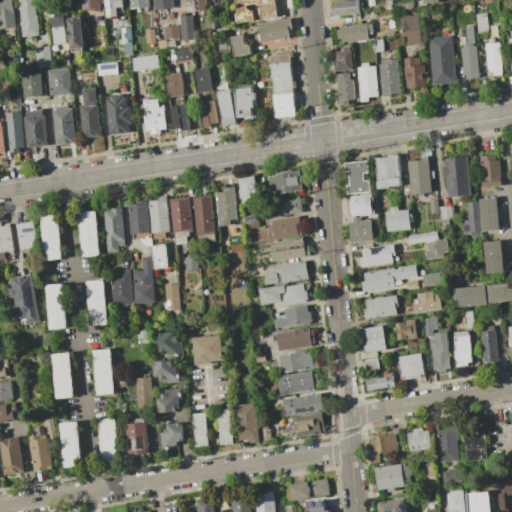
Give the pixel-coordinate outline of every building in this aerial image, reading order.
[(0,0),(11,0),(15,26),(0,27),(0,0)] [(34,0),(38,35),(21,36),(17,0),(34,0)] [(99,0),(100,10),(90,11),(90,9),(81,9),(80,0),(99,0)] [(122,0),(123,6),(116,7),(117,15),(106,16),(104,0),(122,0)] [(128,0),(128,8),(148,7),(147,0),(128,0)] [(153,0),(171,0),(172,7),(154,9),(153,0)] [(191,0),(203,0),(204,10),(192,11),(191,0)] [(274,0),(277,17),(261,19),(258,3),(246,5),(247,10),(252,9),(254,20),(237,23),(235,13),(236,13),(234,0),(274,0)] [(335,7),(334,2),(351,0),(360,0),(361,13),(336,16),(336,15),(333,16),(332,8),(335,7)] [(460,3),(474,1),(475,10),(461,12),(460,3)] [(47,5),(61,4),(64,43),(52,43),(50,21),(48,21),(47,5)] [(156,12),(169,10),(170,17),(157,18),(156,12)] [(184,13),(184,15),(191,15),(193,39),(181,40),(179,13),(184,13)] [(476,15),(487,13),(489,31),(478,32),(476,15)] [(408,35),(403,36),(401,17),(420,15),(421,32),(422,32),(422,42),(408,43),(408,35)] [(68,29),(67,18),(80,17),(83,47),(81,47),(81,51),(70,51),(69,39),(67,39),(66,29),(68,29)] [(258,32),(257,23),(290,18),(291,28),(288,29),(289,37),(259,42),(258,40),(257,32),(258,32)] [(368,33),(369,40),(343,43),(342,39),(338,39),(338,30),(342,30),(341,26),(368,24),(373,23),(374,32),(368,33)] [(178,24),(179,37),(164,38),(163,26),(178,24)] [(453,24),(461,24),(462,38),(454,38),(453,24)] [(129,26),(131,54),(124,54),(123,42),(120,42),(120,27),(129,26)] [(466,43),(474,43),(473,26),(465,27),(466,43)] [(153,29),(154,41),(146,41),(145,30),(153,29)] [(241,35),(243,45),(248,45),(250,53),(233,56),(230,37),(241,35)] [(429,38),(453,35),(457,83),(434,85),(429,38)] [(165,39),(166,48),(157,49),(156,40),(165,39)] [(375,40),(384,39),(384,51),(375,52),(375,40)] [(493,71),(487,72),(485,44),(500,43),(502,69),(503,75),(493,76),(493,71)] [(48,45),(50,66),(36,68),(34,47),(48,45)] [(462,47),(477,45),(481,78),(465,80),(462,47)] [(190,46),(192,59),(176,62),(174,48),(190,46)] [(334,71),(333,60),(337,60),(337,52),(344,52),(343,46),(350,46),(351,51),(352,51),(352,62),(353,70),(334,71)] [(157,54),(159,68),(133,71),(131,57),(157,54)] [(289,54),(294,115),(274,117),(270,55),(289,54)] [(406,67),(405,67),(405,58),(421,57),(421,65),(425,64),(426,73),(428,72),(428,78),(427,78),(427,86),(407,88),(406,67)] [(381,61),(397,59),(401,93),(384,94),(381,61)] [(116,62),(117,73),(97,75),(97,63),(116,62)] [(361,102),(361,98),(358,68),(377,66),(380,96),(370,97),(370,101),(361,102)] [(209,67),(212,90),(197,93),(193,70),(209,67)] [(68,68),(70,93),(62,93),(62,94),(58,95),(58,94),(49,95),(47,70),(68,68)] [(180,72),(184,94),(167,97),(164,75),(180,72)] [(40,73),(42,95),(39,95),(39,97),(28,97),(28,96),(23,97),(21,75),(40,73)] [(352,99),(349,100),(350,104),(339,105),(339,98),(337,74),(350,73),(350,80),(354,80),(356,99),(352,99)] [(84,104),(82,88),(96,87),(99,127),(101,127),(102,135),(83,137),(80,105),(84,104)] [(251,87),(251,92),(254,92),(254,98),(252,99),(253,106),(250,106),(251,115),(237,116),(234,88),(251,87)] [(230,89),(236,122),(227,124),(227,125),(223,126),(217,91),(230,89)] [(110,98),(109,95),(123,94),(123,97),(126,96),(127,104),(131,104),(132,122),(128,123),(129,132),(109,134),(106,98),(110,98)] [(149,98),(149,99),(159,99),(160,105),(164,104),(166,128),(161,129),(161,132),(150,133),(150,130),(145,130),(142,98),(149,98)] [(214,100),(217,122),(210,123),(210,126),(202,127),(198,102),(214,100)] [(185,104),(189,129),(181,131),(181,128),(173,129),(170,106),(185,104)] [(55,108),(55,106),(67,105),(67,107),(72,107),(75,143),(55,144),(52,109),(55,108)] [(26,116),(26,111),(42,109),(42,115),(44,115),(47,145),(27,147),(24,117),(26,116)] [(20,112),(24,147),(19,147),(19,151),(9,152),(5,113),(20,112)] [(387,157),(387,155),(397,154),(400,185),(389,186),(389,188),(377,189),(374,158),(387,157)] [(479,155),(495,154),(495,160),(499,159),(501,185),(481,187),(479,155)] [(419,159),(419,156),(427,155),(431,192),(422,192),(423,197),(418,197),(418,193),(410,194),(407,161),(419,159)] [(443,166),(442,158),(466,156),(470,195),(446,197),(444,178),(441,178),(440,167),(443,166)] [(367,161),(368,173),(363,173),(364,181),(368,180),(369,192),(347,194),(347,185),(350,185),(349,171),(345,171),(344,163),(367,161)] [(298,170),(301,189),(284,192),(284,193),(271,196),(268,175),(298,170)] [(240,190),(238,178),(254,176),(257,198),(248,199),(249,202),(241,203),(241,198),(239,198),(238,190),(240,190)] [(224,191),(223,187),(234,186),(237,219),(230,219),(230,225),(218,226),(218,220),(215,192),(224,191)] [(210,195),(215,241),(197,242),(193,196),(210,195)] [(158,200),(158,197),(166,196),(169,231),(165,232),(165,237),(153,238),(153,233),(151,233),(148,200),(158,200)] [(276,208),(275,200),(299,196),(302,212),(275,216),(274,208),(276,208)] [(369,196),(371,214),(350,216),(348,198),(369,196)] [(189,197),(192,230),(186,231),(187,242),(176,243),(174,232),(173,232),(170,199),(189,197)] [(496,197),(499,230),(481,231),(478,199),(496,197)] [(436,199),(437,212),(430,213),(429,200),(436,199)] [(136,203),(136,201),(146,200),(149,233),(131,234),(129,204),(136,203)] [(467,219),(465,202),(478,201),(480,231),(479,231),(480,238),(472,239),(471,235),(460,236),(458,220),(467,219)] [(451,205),(453,218),(447,219),(449,231),(440,231),(438,207),(451,205)] [(389,211),(389,207),(397,206),(397,210),(408,209),(408,213),(411,213),(412,222),(409,222),(410,229),(385,231),(384,211),(389,211)] [(121,207),(125,245),(118,245),(119,251),(107,252),(103,210),(111,210),(111,208),(121,207)] [(101,256),(97,211),(80,212),(83,257),(101,256)] [(63,259),(59,214),(42,216),(45,260),(63,259)] [(298,216),(301,235),(274,240),(273,231),(267,232),(266,226),(272,225),(271,220),(298,216)] [(353,221),(352,218),(359,217),(360,221),(370,220),(372,240),(349,242),(347,222),(353,221)] [(32,221),(36,246),(24,248),(25,249),(20,250),(16,224),(32,221)] [(0,226),(10,225),(13,251),(5,252),(6,258),(0,259),(0,226)] [(435,231),(437,239),(408,243),(406,235),(435,231)] [(303,237),(304,245),(308,245),(309,256),(272,261),(271,250),(261,252),(260,244),(303,237)] [(426,250),(425,241),(445,239),(446,251),(442,251),(442,253),(441,253),(442,257),(425,259),(424,250),(426,250)] [(500,240),(503,272),(485,273),(482,242),(500,240)] [(165,244),(168,268),(153,269),(151,245),(165,244)] [(362,257),(361,249),(392,244),(394,255),(390,255),(391,262),(359,267),(358,258),(362,257)] [(143,270),(141,256),(150,256),(154,302),(134,303),(132,271),(143,270)] [(183,257),(196,256),(197,269),(184,270),(183,257)] [(264,278),(264,274),(266,274),(265,267),(304,260),(307,278),(264,285),(263,278),(264,278)] [(364,281),(363,272),(414,264),(416,276),(393,280),(394,286),(362,291),(360,281),(364,281)] [(117,274),(117,270),(129,269),(132,304),(113,305),(110,275),(117,274)] [(438,272),(440,281),(422,284),(421,275),(438,272)] [(13,288),(11,277),(32,273),(40,321),(27,324),(26,315),(17,316),(14,296),(11,296),(9,288),(13,288)] [(416,279),(418,287),(406,289),(404,281),(416,279)] [(108,325),(105,280),(87,282),(91,326),(108,325)] [(177,282),(179,308),(166,309),(163,284),(177,282)] [(511,282),(511,300),(488,303),(486,285),(511,282)] [(284,285),(284,286),(303,283),(304,291),(306,290),(307,299),(305,299),(306,301),(280,305),(280,301),(260,304),(258,289),(284,285)] [(68,328),(64,284),(47,285),(50,330),(68,328)] [(484,285),(485,303),(454,306),(453,288),(484,285)] [(412,302),(412,299),(416,298),(416,294),(431,291),(432,295),(437,294),(440,308),(412,313),(410,302),(412,302)] [(366,309),(364,300),(396,295),(398,306),(395,307),(396,314),(365,319),(363,309),(366,309)] [(285,318),(284,308),(306,305),(307,312),(309,312),(311,322),(309,322),(309,323),(274,329),(273,320),(285,318)] [(471,310),(472,327),(466,328),(464,311),(471,310)] [(422,317),(436,316),(437,329),(431,329),(432,336),(424,336),(422,317)] [(413,319),(416,337),(397,340),(394,322),(413,319)] [(381,325),(385,349),(363,352),(362,345),(366,344),(365,335),(360,336),(359,329),(381,325)] [(275,334),(275,333),(287,331),(286,330),(300,328),(301,329),(308,327),(308,329),(312,329),(314,342),(311,343),(311,346),(278,351),(276,341),(273,341),(272,335),(275,334)] [(494,329),(497,360),(483,361),(480,331),(494,329)] [(172,331),(172,336),(180,335),(182,353),(178,353),(178,355),(174,356),(174,354),(167,354),(166,349),(159,350),(157,333),(172,331)] [(434,338),(434,333),(447,331),(448,351),(447,351),(449,368),(444,368),(444,371),(437,372),(437,369),(432,369),(430,338),(434,338)] [(219,335),(222,360),(210,361),(211,363),(194,364),(191,338),(219,335)] [(454,350),(453,336),(469,335),(470,361),(466,361),(467,365),(455,366),(454,358),(453,358),(452,351),(454,350)] [(263,346),(264,353),(253,355),(252,348),(263,346)] [(115,394),(111,349),(94,351),(97,395),(115,394)] [(277,359),(277,355),(293,353),(293,352),(311,349),(312,355),(316,355),(318,366),(310,367),(309,365),(304,366),(305,369),(279,373),(279,369),(275,369),(274,360),(277,359)] [(74,398),(71,353),(53,354),(57,399),(74,398)] [(420,353),(423,373),(420,373),(420,376),(404,379),(403,376),(400,377),(397,357),(420,353)] [(263,354),(264,361),(253,363),(252,356),(263,354)] [(376,358),(378,370),(366,372),(364,360),(376,358)] [(0,360),(7,360),(8,371),(5,371),(6,375),(0,375),(0,360)] [(153,361),(170,360),(171,367),(177,366),(178,383),(160,384),(160,379),(158,379),(158,375),(153,376),(153,361)] [(311,371),(311,374),(316,373),(318,385),(313,386),(314,389),(279,395),(276,376),(311,371)] [(372,379),(371,375),(379,374),(379,377),(393,375),(394,385),(367,389),(366,380),(372,379)] [(128,375),(128,386),(120,386),(119,376),(128,375)] [(149,377),(152,407),(137,409),(135,379),(149,377)] [(0,381),(12,380),(13,389),(12,389),(13,398),(0,400),(0,381)] [(160,397),(159,394),(163,393),(163,389),(179,388),(181,404),(175,405),(175,410),(157,412),(155,397),(160,397)] [(321,392),(324,411),(295,415),(295,414),(290,415),(289,408),(284,409),(282,399),(321,392)] [(0,404),(13,402),(15,415),(13,415),(14,420),(0,422),(0,404)] [(255,403),(259,442),(248,443),(248,439),(239,440),(236,405),(255,403)] [(233,443),(230,410),(218,411),(221,444),(233,443)] [(321,412),(324,431),(321,431),(321,433),(295,437),(291,417),(321,412)] [(209,446),(206,413),(193,414),(196,448),(209,446)] [(52,418),(54,439),(48,439),(46,426),(43,427),(42,419),(52,418)] [(119,463),(116,418),(98,420),(102,464),(119,463)] [(135,424),(134,419),(144,418),(147,453),(127,455),(124,425),(135,424)] [(81,466),(78,422),(60,423),(64,468),(81,466)] [(162,431),(162,428),(165,427),(165,424),(181,422),(183,441),(175,441),(175,445),(171,445),(171,448),(163,448),(159,448),(158,432),(162,431)] [(447,429),(447,427),(457,426),(459,439),(455,439),(457,459),(439,461),(436,430),(447,429)] [(269,427),(270,441),(263,442),(261,428),(269,427)] [(412,432),(411,429),(421,428),(422,431),(428,430),(431,448),(409,451),(406,433),(412,432)] [(464,432),(465,460),(486,459),(485,431),(464,432)] [(39,434),(40,438),(47,437),(52,467),(47,468),(47,470),(33,472),(28,435),(39,434)] [(376,439),(375,436),(395,434),(397,450),(377,452),(377,448),(374,449),(373,439),(376,439)] [(0,438),(18,436),(24,471),(4,474),(0,450),(0,438)] [(407,463),(408,469),(411,468),(412,474),(410,474),(412,484),(394,487),(395,490),(388,491),(388,488),(379,489),(378,478),(376,468),(407,463)] [(446,471),(446,469),(460,468),(461,480),(442,482),(442,471),(446,471)] [(498,509),(505,509),(504,495),(511,495),(510,474),(496,475),(498,509)] [(326,478),(329,494),(290,500),(288,485),(326,478)] [(462,489),(463,511),(458,511),(458,510),(448,511),(446,493),(449,493),(449,491),(462,489)] [(263,495),(263,492),(273,491),(274,511),(255,511),(254,495),(263,495)] [(468,511),(467,494),(489,492),(491,511),(468,511)] [(248,496),(249,511),(232,511),(231,502),(229,502),(228,497),(248,496)] [(405,498),(407,511),(378,511),(377,502),(405,498)] [(215,499),(215,503),(213,504),(213,511),(196,511),(196,500),(215,499)] [(322,500),(324,511),(328,510),(328,511),(306,511),(305,503),(322,500)]
